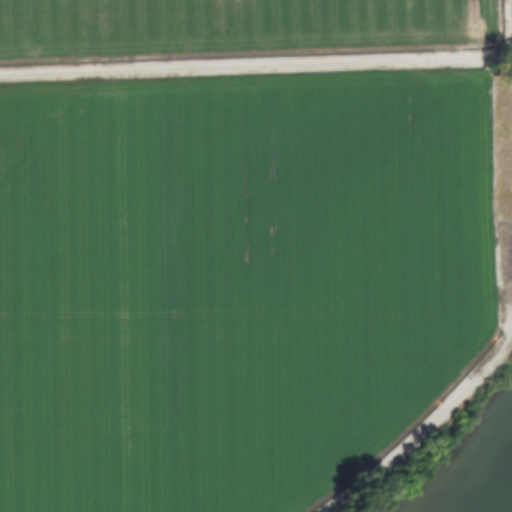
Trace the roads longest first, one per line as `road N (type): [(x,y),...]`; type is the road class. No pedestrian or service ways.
road 1 (track): [(0,75),(492,59),(511,33)]
road 2 (track): [(316,511),(403,443),(511,327)]
